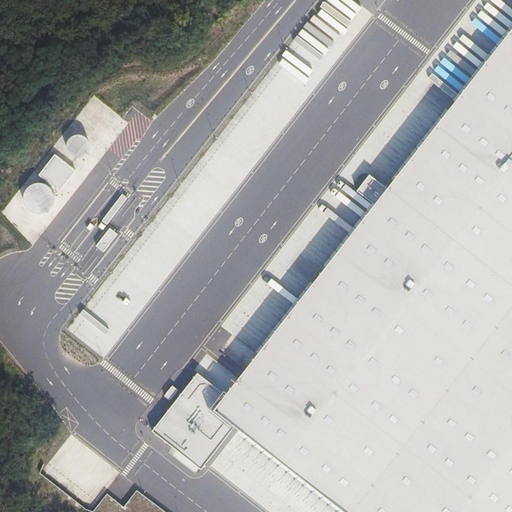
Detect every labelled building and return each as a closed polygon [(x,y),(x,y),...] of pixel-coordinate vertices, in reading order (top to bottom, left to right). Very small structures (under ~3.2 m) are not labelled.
[(511,511),(511,28),(225,395),(214,410),(235,426),(345,511),(511,511)] [(85,136),(82,135),(78,135),(74,136),(71,138),(68,141),(67,144),(67,148),(68,151),(70,155),(73,157),(77,158),(81,158),(85,157),(88,154),(90,151),(91,147),(90,143),(88,139),(85,136)] [(334,177),(345,162),(332,153),(321,168),(334,177)] [(75,170),(55,154),(39,174),(59,190),(75,170)] [(38,183),(34,184),(30,186),(27,189),(25,192),(24,197),(24,201),(25,205),(27,208),(31,211),(34,213),(39,214),(43,214),(47,212),(50,210),(53,207),(54,203),(55,199),(55,196),(54,192),(52,188),(49,186),(45,184),(41,183),(38,183)] [(118,234),(110,228),(96,246),(105,252),(118,234)] [(214,410),(225,395),(198,373),(153,431),(201,468),(235,426),(214,410)]
